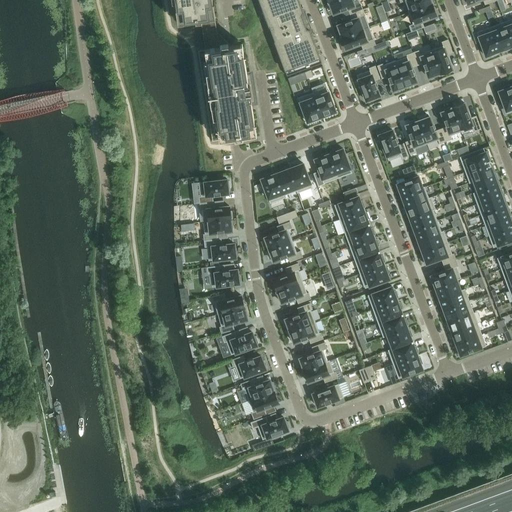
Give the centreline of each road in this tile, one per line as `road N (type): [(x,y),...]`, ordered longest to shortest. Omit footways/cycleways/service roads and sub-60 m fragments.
road 1 (residential): [(449,373),(313,422),(300,414),(261,297),(246,215),(243,173),(273,153)]
road 2 (residential): [(449,373),(356,124)]
road 3 (residential): [(356,124),(310,0)]
road 4 (residential): [(477,79),(356,124)]
